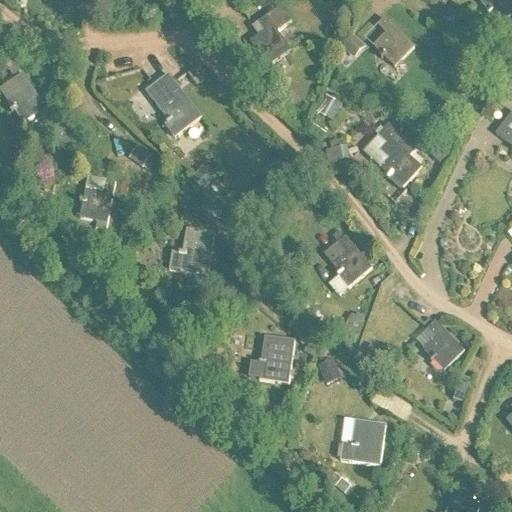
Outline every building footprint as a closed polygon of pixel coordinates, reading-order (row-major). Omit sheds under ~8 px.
[(434,0),(433,3),(446,10),(450,0),(434,0)] [(511,18),(511,0),(487,0),(481,6),(501,28),(511,18)] [(282,10),(259,26),(265,35),(251,46),(268,71),(291,55),(278,35),(292,25),(282,10)] [(386,37),(374,50),(396,71),(416,51),(385,22),(378,30),(386,37)] [(352,38),(342,49),(356,62),(366,51),(352,38)] [(13,79),(21,74),(13,62),(5,67),(13,79)] [(198,72),(189,78),(196,89),(205,83),(198,72)] [(47,112),(23,77),(0,93),(24,127),(47,112)] [(203,122),(177,88),(169,78),(161,84),(169,94),(155,106),(170,125),(165,129),(175,142),(203,122)] [(317,115),(327,121),(336,105),(326,99),(317,115)] [(503,102),(490,100),(486,110),(496,115),(503,102)] [(511,118),(498,138),(511,148),(511,118)] [(378,140),(387,148),(373,164),(404,192),(423,171),(411,160),(418,153),(389,127),(378,140)] [(453,154),(444,144),(436,152),(446,161),(453,154)] [(139,149),(130,161),(141,171),(151,158),(139,149)] [(347,150),(332,152),(333,163),(349,161),(347,150)] [(200,173),(190,184),(203,196),(213,185),(200,173)] [(117,187),(89,181),(81,222),(108,228),(117,187)] [(186,245),(184,258),(173,256),(170,272),(209,279),(216,238),(206,236),(188,233),(186,245)] [(333,240),(339,247),(345,242),(339,235),(333,240)] [(373,272),(347,240),(325,258),(352,290),(373,272)] [(109,295),(108,296),(115,300),(124,306),(133,292),(117,282),(109,295)] [(224,286),(217,305),(232,311),(239,292),(224,286)] [(354,320),(344,345),(355,349),(364,323),(354,320)] [(465,355),(436,325),(416,345),(445,375),(465,355)] [(316,337),(305,356),(315,361),(325,342),(316,337)] [(265,354),(263,368),(251,366),(249,380),(261,382),(261,383),(289,387),(295,346),(285,345),(267,342),(265,354)] [(334,363),(319,370),(325,384),(340,378),(334,363)] [(454,403),(465,407),(473,384),(462,380),(454,403)] [(236,412),(231,416),(245,432),(251,426),(254,424),(239,408),(236,412)] [(358,437),(356,450),(343,448),(341,465),(381,470),(387,429),(369,427),(367,438),(358,437)] [(336,490),(336,491),(345,498),(350,492),(351,490),(342,483),(336,490)] [(329,498),(326,501),(336,509),(339,506),(344,500),(334,492),(329,498)] [(479,511),(480,511),(455,500),(449,511),(479,511)]
